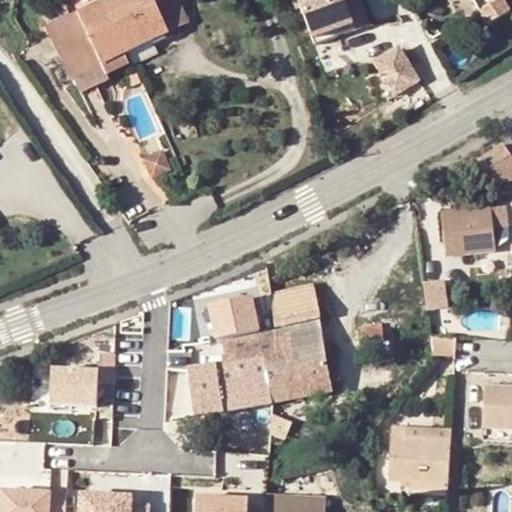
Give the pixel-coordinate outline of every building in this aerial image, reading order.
[(123,42),(126,40),(106,0),(76,0),(48,14),(74,67),(107,51),(123,42)] [(106,0),(126,40),(169,19),(159,0),(106,0)] [(184,0),(159,0),(169,19),(189,9),(184,0)] [(298,0),(316,42),(373,18),(364,0),(298,0)] [(488,21),(511,9),(507,0),(498,0),(482,8),(488,21)] [(134,62),(160,52),(156,40),(129,50),(134,62)] [(107,51),(110,60),(128,53),(123,42),(107,51)] [(401,42),(372,60),(395,95),(423,77),(401,42)] [(153,168),(169,163),(160,143),(143,151),(153,168)] [(511,160),(499,143),(474,160),(483,173),(487,170),(494,180),(510,178),(511,160)] [(446,249),(465,249),(494,249),(495,212),(447,212),(446,249)] [(494,259),(494,249),(465,249),(464,259),(494,259)] [(274,398),(335,386),(314,275),(267,284),(275,323),(279,346),(265,349),(274,398)] [(425,290),(427,312),(447,310),(445,288),(425,290)] [(376,319),(355,318),(354,332),(376,333),(376,319)] [(185,367),(194,413),(274,398),(265,349),(279,346),(275,323),(224,333),(229,358),(185,367)] [(445,352),(446,339),(430,339),(432,351),(445,352)] [(99,367),(50,366),(49,404),(98,405),(99,367)] [(511,435),(511,391),(485,390),(482,435),(511,435)] [(441,426),(395,424),(395,412),(384,412),(380,467),(408,469),(439,470),(441,426)] [(395,412),(395,424),(441,426),(442,414),(395,412)] [(438,483),(439,470),(408,469),(407,481),(438,483)] [(49,511),(50,491),(0,489),(0,511),(49,511)] [(133,493),(75,490),(73,511),(149,511),(149,504),(132,503),(133,493)] [(267,493),(265,511),(326,511),(328,497),(267,493)] [(246,511),(247,496),(195,494),(193,511),(246,511)]
